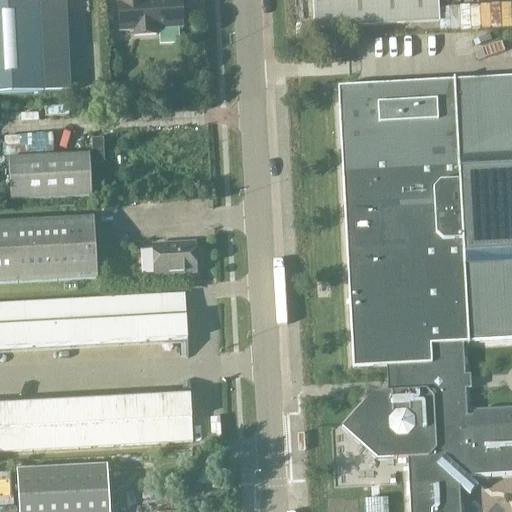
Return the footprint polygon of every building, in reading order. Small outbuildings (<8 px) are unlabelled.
[(0,0),(0,96),(70,93),(65,0),(0,0)] [(118,0),(119,4),(116,4),(118,34),(132,33),(132,38),(156,37),(156,32),(181,30),(180,1),(143,3),(143,0),(118,0)] [(437,0),(312,0),(314,29),(439,23),(437,0)] [(407,460),(408,481),(409,511),(460,511),(459,486),(463,482),(467,477),(511,474),(511,410),(475,412),(471,417),(472,427),(467,427),(465,383),(463,345),(511,342),(511,79),(337,89),(352,370),(391,368),(392,393),(373,394),(341,430),(377,461),(407,460)] [(89,157),(8,161),(10,202),(91,198),(89,157)] [(92,220),(84,221),(0,225),(0,285),(95,281),(92,220)] [(153,277),(195,275),(194,245),(152,247),(153,277)] [(184,296),(160,298),(145,337),(163,344),(185,343),(186,360),(187,360),(184,296)] [(160,298),(137,299),(122,338),(141,345),(142,345),(145,337),(160,298)] [(115,300),(99,339),(118,346),(119,346),(122,338),(137,299),(115,300)] [(115,300),(69,302),(54,341),(72,348),(74,348),(77,340),(95,347),(96,347),(99,339),(115,300)] [(46,304),(31,342),(49,349),(51,349),(54,341),(69,302),(46,304)] [(28,351),(31,342),(46,304),(1,306),(0,307),(0,350),(4,352),(5,352),(8,344),(27,351),(28,351)] [(166,398),(162,407),(147,446),(192,443),(189,380),(188,380),(188,397),(166,398)] [(120,401),(117,409),(102,448),(147,446),(162,407),(144,400),(143,400),(140,407),(122,401),(120,401)] [(102,448),(117,409),(99,402),(97,402),(94,410),(79,449),(102,448)] [(52,404),(49,412),(33,452),(79,449),(94,410),(76,403),(74,403),(71,411),(54,404),(52,404)] [(33,452),(49,412),(30,405),(29,405),(26,414),(11,453),(33,452)] [(0,453),(11,453),(26,414),(8,407),(6,407),(3,415),(0,413),(0,453)] [(189,484),(211,483),(210,465),(188,466),(189,484)] [(108,511),(106,468),(16,473),(18,511),(108,511)] [(387,511),(387,500),(363,501),(363,511),(387,511)]
